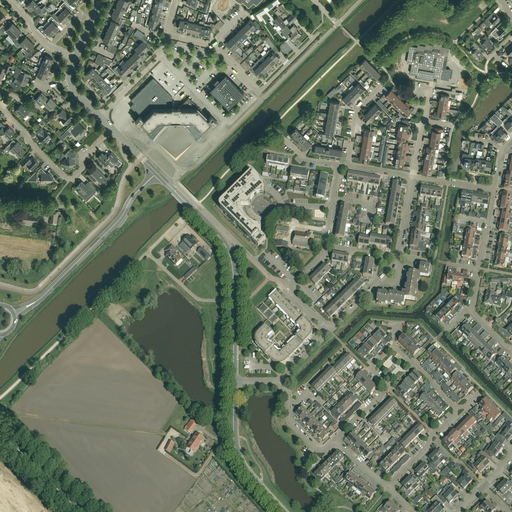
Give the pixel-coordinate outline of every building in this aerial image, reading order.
[(26,6),(30,10),(37,4),(32,0),(28,0),(30,2),(26,6)] [(196,9),(199,1),(196,0),(186,0),(186,1),(189,3),(188,5),(196,9)] [(60,6),(62,8),(60,10),(61,12),(68,18),(72,14),(67,9),(69,7),(64,2),(60,6)] [(126,12),(128,7),(126,6),(117,2),(116,5),(117,5),(116,8),(126,12)] [(161,7),(151,4),(150,3),(149,6),(150,6),(149,9),(161,12),(162,9),(161,9),(161,7)] [(35,15),(38,12),(40,14),(47,8),(42,4),(39,7),(37,4),(30,10),(35,15)] [(126,12),(116,8),(115,10),(114,9),(113,12),(121,16),(123,13),(125,14),(126,12)] [(160,15),(161,12),(149,9),(148,14),(159,17),(159,15),(160,15)] [(68,18),(61,12),(59,15),(56,12),(55,14),(54,13),(51,15),(56,20),(59,18),(63,23),(68,18)] [(120,19),(121,16),(113,12),(112,15),(113,15),(112,18),(114,19),(112,21),(123,26),(124,26),(121,25),(123,20),(120,19)] [(297,28),(294,25),(292,23),(298,17),(294,13),(287,19),(289,22),(288,23),(291,27),(289,29),(298,37),(301,35),(296,29),(297,28)] [(158,19),(159,17),(148,14),(146,19),(149,20),(158,22),(159,20),(158,19)] [(490,15),(485,20),(482,23),(486,27),(491,22),(494,25),(501,19),(496,14),(492,17),(490,15)] [(50,23),(48,25),(54,32),(58,27),(54,23),(56,21),(51,16),(48,20),(48,21),(50,23)] [(183,31),(186,21),(183,20),(184,17),(178,16),(176,23),(179,23),(178,28),(181,29),(181,30),(182,31),(183,31)] [(286,25),(278,16),(274,20),(282,28),(286,25)] [(188,31),(192,19),(192,17),(190,17),(188,22),(186,21),(183,31),(184,31),(185,31),(185,30),(188,31)] [(157,25),(158,22),(149,20),(146,19),(146,22),(145,25),(156,27),(156,25),(157,25)] [(250,20),(246,24),(255,32),(258,29),(258,28),(260,26),(255,21),(253,23),(250,20)] [(123,26),(112,21),(111,21),(109,26),(117,30),(117,29),(120,31),(122,27),(123,28),(123,26)] [(199,34),(202,21),(200,21),(199,25),(196,24),(193,34),(194,34),(195,33),(199,34)] [(204,36),(207,24),(204,23),(205,22),(202,21),(199,34),(202,35),(203,36),(204,36)] [(9,34),(16,27),(12,23),(9,26),(6,24),(1,29),(3,32),(5,30),(9,34)] [(215,33),(216,28),(213,26),(215,25),(210,23),(210,25),(207,24),(204,36),(205,37),(206,36),(209,37),(211,32),(215,33)] [(255,32),(246,24),(244,26),(243,26),(242,25),(241,27),(249,34),(251,32),(253,34),(255,33),(255,32)] [(54,32),(48,25),(46,28),(44,26),(44,27),(43,25),(41,25),(40,26),(37,29),(43,34),(45,31),(50,36),(54,32)] [(298,37),(289,29),(286,25),(282,28),(280,30),(287,38),(290,36),(294,41),(298,37)] [(115,35),(117,30),(109,26),(107,31),(115,35)] [(491,33),(493,36),(496,38),(499,35),(502,37),(508,31),(503,26),(498,30),(496,28),(491,33)] [(21,32),(16,27),(9,34),(14,38),(12,40),(14,43),(18,39),(20,37),(17,35),(21,32)] [(249,34),(241,27),(240,28),(241,28),(240,29),(241,29),(239,31),(246,39),(247,38),(248,38),(249,37),(249,36),(248,34),(249,34)] [(118,36),(115,35),(107,31),(105,36),(113,39),(116,41),(118,36)] [(246,39),(239,31),(237,33),(236,33),(235,33),(234,34),(243,44),(247,40),(246,39)] [(243,44),(234,34),(233,35),(233,36),(233,37),(231,39),(238,47),(240,45),(241,45),(242,44),(242,43),(241,42),(243,44)] [(487,50),(492,46),(488,42),(491,40),(486,35),(482,39),(484,41),(481,44),(487,50)] [(23,47),(30,41),(25,36),(21,41),(18,39),(14,43),(16,46),(17,46),(18,46),(19,46),(21,44),(23,47)] [(116,41),(113,39),(105,36),(103,41),(109,44),(106,50),(109,51),(112,46),(112,45),(113,46),(116,41)] [(147,42),(143,37),(141,40),(142,42),(138,45),(145,52),(149,48),(145,44),(147,42)] [(238,47),(231,39),(227,43),(230,46),(228,48),(233,53),(235,51),(239,47),(238,47)] [(34,45),(30,41),(23,47),(27,51),(24,55),(26,58),(32,52),(29,50),(34,45)] [(478,60),(483,55),(479,51),(481,49),(475,42),(472,45),(474,47),(472,49),(474,51),(471,54),(478,60)] [(445,69),(447,58),(445,57),(445,55),(448,56),(449,48),(441,47),(442,44),(434,43),(434,45),(426,44),(426,46),(418,45),(418,47),(410,46),(407,62),(412,63),(410,73),(418,74),(417,77),(433,79),(433,77),(449,80),(450,70),(445,69)] [(145,52),(138,45),(137,44),(135,46),(136,47),(135,49),(136,51),(141,56),(141,55),(145,52)] [(274,46),(269,51),(269,50),(267,52),(270,55),(276,61),(280,57),(276,54),(278,51),(274,46)] [(143,57),(141,55),(141,56),(136,51),(133,55),(139,61),(143,57)] [(139,61),(133,55),(130,52),(128,54),(129,55),(127,57),(129,59),(135,65),(139,61)] [(270,55),(267,52),(263,56),(273,66),(274,65),(274,64),(273,64),(276,61),(270,55)] [(41,57),(40,59),(52,64),(53,62),(52,61),(53,59),(45,55),(44,58),(41,57)] [(273,66),(263,56),(259,60),(268,69),(271,66),(272,66),(273,66)] [(52,64),(40,59),(39,61),(42,63),(41,65),(49,69),(50,66),(50,67),(52,64)] [(135,65),(129,59),(125,62),(131,69),(135,65)] [(363,69),(369,63),(365,59),(359,65),(363,69)] [(268,69),(259,60),(255,63),(265,73),(266,73),(266,71),(268,69)] [(131,69),(125,62),(121,66),(127,73),(131,69)] [(265,74),(265,73),(255,63),(254,65),(254,66),(252,68),(251,67),(249,69),(256,76),(258,74),(261,76),(263,74),(265,74)] [(367,73),(373,67),(369,63),(363,69),(367,73)] [(8,73),(11,66),(6,64),(4,68),(0,66),(0,80),(4,71),(8,73)] [(48,72),(47,71),(49,69),(41,65),(40,68),(35,66),(34,69),(35,69),(47,74),(48,72)] [(127,73),(121,66),(119,65),(117,66),(119,68),(117,70),(114,67),(112,70),(117,74),(119,72),(124,77),(127,73)] [(18,88),(19,84),(25,87),(28,81),(27,81),(27,82),(17,78),(20,71),(21,69),(17,67),(15,71),(16,72),(13,78),(11,78),(10,82),(11,82),(10,85),(18,88)] [(370,77),(377,70),(373,67),(367,73),(370,77)] [(96,72),(97,70),(96,68),(94,70),(92,68),(86,74),(90,78),(96,72)] [(47,74),(35,69),(35,71),(38,72),(36,75),(44,79),(45,76),(46,77),(47,74)] [(93,82),(100,76),(98,74),(99,72),(97,70),(96,72),(90,78),(93,82)] [(381,74),(377,70),(370,77),(374,81),(381,74)] [(30,75),(20,71),(17,78),(27,82),(27,81),(28,81),(29,78),(28,78),(30,75)] [(244,94),(225,75),(220,81),(218,79),(214,82),(216,84),(210,90),(229,109),(244,94)] [(97,86),(104,80),(100,76),(93,82),(97,86)] [(133,103),(130,106),(137,114),(132,118),(153,139),(155,136),(156,134),(159,131),(160,130),(163,126),(164,125),(168,122),(171,119),(175,119),(179,119),(183,122),(186,125),(187,126),(191,130),(192,131),(195,134),(198,139),(211,125),(213,128),(218,123),(211,116),(209,118),(188,98),(179,107),(176,107),(172,107),(172,97),(153,78),(130,100),(133,103)] [(101,90),(107,83),(104,80),(97,86),(101,90)] [(109,82),(107,83),(101,90),(105,94),(110,89),(112,91),(116,87),(114,84),(111,87),(109,85),(111,84),(109,82)] [(359,83),(355,87),(361,94),(365,90),(359,83)] [(361,94),(355,87),(351,91),(357,97),(361,94)] [(389,100),(395,94),(393,92),(395,90),(393,88),(385,96),(389,100)] [(357,97),(351,91),(347,95),(353,101),(357,97)] [(48,100),(47,98),(41,93),(38,96),(36,94),(30,100),(34,104),(36,101),(40,105),(42,103),(50,111),(56,104),(50,98),(48,100)] [(393,104),(400,96),(399,94),(397,96),(395,94),(389,100),(393,104)] [(353,101),(347,95),(343,99),(349,105),(353,101)] [(396,107),(403,101),(401,99),(402,97),(400,96),(393,104),(396,107)] [(400,111),(408,103),(406,102),(405,103),(403,101),(396,107),(400,111)] [(410,105),(408,103),(400,111),(399,113),(402,116),(403,116),(404,115),(406,117),(410,113),(408,111),(410,109),(408,107),(410,105)] [(376,104),(372,108),(378,114),(382,110),(376,104)] [(459,111),(447,109),(447,106),(436,104),(436,106),(438,107),(438,109),(447,111),(455,112),(458,113),(459,111)] [(32,116),(34,113),(28,107),(26,110),(21,105),(16,110),(23,118),(28,112),(32,116)] [(378,114),(372,108),(368,111),(374,118),(378,114)] [(71,113),(70,114),(67,112),(66,113),(62,109),(57,114),(61,118),(60,119),(66,124),(73,117),(72,117),(73,116),(71,113)] [(446,116),(447,111),(438,109),(437,112),(435,112),(435,114),(438,115),(438,118),(446,120),(447,117),(446,116)] [(374,118),(368,111),(364,115),(370,122),(374,118)] [(501,128),(499,127),(501,125),(496,119),(494,122),(498,126),(495,129),(504,138),(507,134),(501,128)] [(410,128),(411,126),(408,125),(409,121),(403,120),(402,120),(401,124),(399,124),(399,129),(407,131),(408,128),(410,128)] [(84,129),(79,123),(72,130),(69,127),(65,132),(69,137),(73,133),(79,139),(84,135),(81,132),(84,129)] [(2,126),(1,128),(0,126),(0,134),(0,135),(2,133),(5,136),(5,137),(8,140),(12,137),(11,136),(15,132),(9,126),(6,130),(2,126)] [(377,133),(378,129),(375,129),(376,127),(371,126),(368,126),(368,129),(363,128),(362,131),(365,131),(364,134),(373,135),(373,133),(377,133)] [(443,132),(444,129),(433,127),(432,130),(430,130),(430,133),(432,133),(431,136),(440,137),(441,132),(443,132)] [(47,132),(47,133),(45,130),(44,131),(40,128),(36,132),(39,136),(38,138),(43,143),(50,136),(50,135),(50,134),(50,133),(49,132),(48,132),(47,132)] [(293,139),(300,132),(296,128),(289,135),(293,139)] [(504,138),(495,129),(491,133),(490,132),(488,134),(495,142),(498,140),(500,142),(504,138)] [(297,142),(303,136),(300,132),(293,139),(297,142)] [(301,146),(307,140),(303,136),(297,142),(301,146)] [(408,141),(405,141),(399,140),(397,140),(394,139),(394,142),(399,143),(398,145),(409,147),(410,145),(407,144),(408,141)] [(311,144),(307,140),(301,146),(305,150),(311,144)] [(20,145),(17,142),(13,146),(10,143),(2,151),(3,152),(5,151),(7,153),(10,150),(14,153),(19,157),(25,151),(20,146),(20,145)] [(75,163),(70,158),(76,153),(71,148),(64,155),(67,158),(65,160),(66,161),(63,164),(69,170),(75,163)] [(111,153),(108,156),(106,154),(104,156),(102,153),(97,158),(104,164),(108,164),(111,168),(112,168),(115,164),(118,167),(122,163),(111,153)] [(469,167),(471,155),(463,154),(462,161),(464,162),(463,166),(469,167)] [(32,157),(31,159),(27,155),(20,162),(25,167),(27,165),(32,170),(39,164),(32,157)] [(96,179),(98,181),(100,182),(105,177),(96,168),(88,176),(94,181),(96,179)] [(296,179),(298,171),(292,170),(291,177),(290,176),(289,182),(292,182),(293,178),(296,179)] [(48,183),(53,178),(48,173),(40,173),(38,171),(36,172),(36,178),(41,178),(41,183),(48,183)] [(251,210),(251,209),(250,206),(250,205),(250,204),(251,203),(251,202),(251,201),(252,200),(253,199),(253,198),(254,197),(255,196),(256,196),(257,195),(258,195),(259,194),(260,194),(261,194),(262,194),(263,194),(263,183),(262,183),(260,183),(258,179),(258,178),(252,172),(249,175),(250,176),(247,180),(246,179),(246,178),(245,179),(246,180),(243,184),(242,182),(235,188),(237,190),(233,193),(232,192),(231,193),(232,193),(233,194),(229,197),(228,196),(221,202),(223,204),(223,209),(221,210),(228,216),(229,215),(233,219),(232,220),(231,220),(232,221),(232,220),(233,219),(237,223),(235,224),(241,230),(243,229),(246,232),(245,233),(246,234),(247,233),(250,236),(249,237),(255,244),(256,243),(256,242),(257,242),(258,242),(259,242),(260,242),(261,242),(261,243),(262,244),(263,244),(264,244),(264,245),(264,241),(266,239),(264,238),(265,219),(263,219),(262,219),(261,219),(260,219),(259,218),(258,218),(257,217),(256,217),(255,216),(254,215),(253,214),(253,213),(252,213),(251,211),(251,210)] [(106,178),(109,182),(112,184),(114,182),(108,176),(106,178)] [(95,190),(89,184),(86,186),(82,182),(77,187),(87,197),(92,192),(92,193),(95,190)] [(414,212),(413,215),(426,217),(427,211),(421,210),(421,209),(417,208),(417,210),(418,210),(418,213),(414,212)] [(59,211),(51,210),(50,216),(51,217),(51,219),(49,219),(49,224),(56,225),(59,211)] [(38,225),(39,214),(21,212),(20,223),(38,225)] [(309,247),(311,233),(307,233),(307,234),(295,232),(292,245),(309,247)] [(500,237),(500,240),(509,242),(508,242),(511,242),(511,239),(509,239),(510,233),(504,232),(503,235),(500,234),(499,237),(500,237)] [(190,251),(197,244),(194,241),(195,240),(193,238),(192,238),(189,235),(182,242),(182,243),(179,246),(187,253),(190,250),(190,251)] [(423,248),(424,244),(419,243),(411,241),(410,247),(415,248),(414,249),(414,251),(426,253),(426,250),(425,248),(423,248)] [(172,245),(169,247),(165,252),(168,254),(166,256),(176,266),(182,260),(175,253),(177,251),(172,245)] [(210,257),(201,248),(199,251),(207,260),(210,257)] [(476,256),(477,254),(463,252),(462,257),(463,257),(462,259),(467,260),(468,258),(471,259),(471,256),(476,256)] [(324,264),(320,268),(327,274),(331,270),(324,264)] [(428,277),(430,266),(421,264),(420,267),(419,267),(418,270),(419,271),(419,274),(419,275),(428,277)] [(327,274),(320,268),(317,272),(323,278),(327,274)] [(463,285),(465,271),(463,271),(462,275),(459,275),(457,286),(458,284),(463,285)] [(467,276),(468,271),(465,271),(463,285),(462,289),(465,289),(466,285),(468,286),(468,285),(471,286),(472,278),(470,278),(470,277),(467,276)] [(323,278),(317,272),(313,276),(319,282),(323,278)] [(417,285),(419,275),(419,274),(409,272),(409,275),(407,275),(407,278),(408,279),(407,283),(417,285)] [(319,282),(313,276),(309,279),(315,286),(319,282)] [(359,277),(355,281),(361,288),(365,284),(359,277)] [(361,288),(355,281),(351,285),(357,291),(361,288)] [(415,295),(417,285),(407,283),(407,286),(405,286),(405,289),(406,289),(406,293),(406,294),(415,295)] [(357,291),(351,285),(347,289),(353,295),(357,291)] [(353,295),(347,289),(343,293),(349,299),(353,295)] [(507,292),(503,292),(502,296),(495,295),(496,294),(495,294),(492,306),(493,306),(493,305),(500,306),(502,299),(505,300),(506,297),(511,298),(511,289),(511,290),(511,293),(507,292)] [(274,303),(281,296),(276,291),(269,299),(274,303)] [(389,294),(386,294),(386,292),(383,292),(383,293),(378,292),(377,302),(388,304),(388,302),(389,294)] [(398,304),(400,294),(397,294),(397,292),(394,292),(394,293),(389,293),(389,294),(388,302),(398,304)] [(414,301),(415,295),(406,294),(406,293),(402,292),(402,295),(400,294),(398,304),(404,305),(405,299),(414,301)] [(492,306),(495,294),(487,292),(484,304),(492,306)] [(349,299),(343,293),(339,297),(346,303),(349,299)] [(289,304),(281,296),(274,303),(282,311),(289,304)] [(346,303),(339,297),(335,300),(342,307),(346,303)] [(453,297),(449,301),(456,307),(458,305),(461,309),(463,307),(453,297)] [(468,301),(469,298),(461,297),(460,302),(463,305),(468,301)] [(342,307),(335,300),(332,304),(338,310),(342,307)] [(454,310),(456,307),(449,301),(445,305),(455,315),(457,313),(454,310)] [(455,315),(445,305),(444,303),(440,307),(442,309),(448,315),(450,313),(454,317),(455,315)] [(263,314),(268,309),(264,304),(259,309),(263,314)] [(296,311),(289,304),(282,311),(289,318),(296,311)] [(338,310),(332,304),(328,308),(334,314),(338,310)] [(334,314),(328,308),(324,312),(330,318),(334,314)] [(446,317),(448,315),(442,309),(438,313),(448,322),(449,324),(450,322),(446,317)] [(269,319),(273,314),(269,310),(264,315),(269,319)] [(304,319),(296,311),(289,318),(297,326),(304,319)] [(448,322),(438,313),(434,316),(432,317),(438,324),(440,322),(440,323),(443,321),(446,324),(448,322)] [(273,324),(278,319),(275,315),(270,320),(273,324)] [(311,326),(310,325),(304,319),(297,326),(302,331),(312,331),(312,330),(312,328),(311,327),(311,326)] [(463,335),(470,328),(467,324),(465,326),(463,325),(462,327),(461,326),(458,328),(460,330),(460,331),(463,335)] [(266,326),(258,333),(257,334),(256,336),(256,337),(256,338),(255,340),(266,340),(273,333),(266,326)] [(467,339),(476,329),(474,327),(472,330),(470,328),(463,335),(467,339)] [(511,329),(510,327),(506,331),(500,329),(498,330),(502,334),(503,334),(507,337),(509,335),(511,337),(511,336),(511,329)] [(471,342),(478,335),(476,334),(479,331),(476,329),(467,339),(471,342)] [(380,330),(376,334),(387,344),(389,342),(385,338),(387,336),(380,330)] [(312,333),(312,331),(302,331),(296,337),(303,344),(310,338),(311,337),(311,335),(312,334),(312,333)] [(402,345),(410,336),(406,332),(404,335),(404,334),(398,341),(402,345)] [(387,344),(376,334),(373,338),(379,344),(381,342),(385,346),(387,344)] [(379,344),(373,338),(370,335),(367,339),(375,348),(379,352),(381,350),(377,346),(379,344)] [(475,346),(484,337),(482,335),(479,337),(478,335),(471,342),(475,346)] [(406,348),(414,340),(410,336),(402,345),(406,348)] [(293,354),(303,344),(296,337),(286,347),(293,354)] [(478,350),(485,343),(484,341),(486,339),(484,337),(475,346),(478,350)] [(375,348),(367,339),(363,343),(365,345),(371,351),(373,349),(378,354),(379,352),(375,348)] [(266,340),(255,340),(256,341),(256,343),(256,344),(257,345),(258,346),(267,355),(274,348),(266,340)] [(409,352),(416,346),(418,344),(414,340),(406,348),(409,352)] [(482,354),(491,344),(489,342),(487,344),(485,343),(478,350),(482,354)] [(486,357),(493,350),(491,349),(493,346),(491,344),(482,354),(486,357)] [(371,351),(365,345),(361,349),(368,355),(369,357),(372,359),(373,358),(369,353),(371,351)] [(409,352),(413,356),(421,348),(420,346),(418,348),(416,346),(409,352)] [(431,356),(438,350),(434,346),(427,352),(431,356)] [(286,361),(293,354),(286,347),(279,353),(279,364),(281,364),(282,363),(284,363),(285,362),(286,361)] [(368,355),(361,349),(359,347),(355,351),(364,359),(368,355)] [(279,364),(279,353),(274,348),(267,355),(273,361),(274,362),(275,363),(277,363),(278,364),(279,364)] [(435,360),(441,354),(438,350),(431,356),(433,358),(431,360),(433,362),(435,360)] [(496,354),(493,350),(486,357),(489,361),(490,360),(492,362),(494,361),(495,360),(494,359),(496,357),(494,356),(496,354)] [(348,354),(344,358),(350,364),(354,360),(348,354)] [(439,364),(445,358),(441,354),(435,360),(433,362),(435,364),(437,362),(439,364)] [(499,367),(506,360),(503,357),(501,359),(499,357),(498,359),(497,358),(495,360),(494,361),(492,362),(495,365),(495,364),(499,367)] [(350,364),(344,358),(340,361),(346,368),(350,364)] [(441,369),(449,361),(445,358),(439,364),(441,366),(439,368),(441,369)] [(503,371),(510,364),(506,360),(499,367),(498,368),(502,372),(503,371)] [(346,368),(340,361),(336,365),(342,371),(346,368)] [(446,372),(453,365),(449,361),(441,369),(445,373),(446,372)] [(507,375),(511,369),(511,366),(510,364),(503,371),(507,375)] [(342,371),(336,365),(332,369),(337,374),(338,375),(342,371)] [(458,372),(456,370),(457,369),(453,365),(446,372),(445,373),(451,379),(458,372)] [(337,374),(332,369),(331,367),(327,371),(333,377),(337,374)] [(333,377),(327,371),(323,375),(329,381),(333,377)] [(415,371),(411,375),(418,381),(422,377),(415,371)] [(359,382),(365,376),(361,372),(355,378),(359,382)] [(455,383),(462,376),(458,372),(451,379),(450,380),(452,382),(453,381),(455,383)] [(329,381),(323,375),(319,379),(325,385),(329,381)] [(418,381),(411,375),(407,378),(414,385),(418,381)] [(363,386),(369,380),(365,376),(359,382),(363,386)] [(458,388),(465,380),(462,376),(455,383),(457,385),(456,386),(458,388)] [(414,385),(407,378),(404,382),(404,383),(410,389),(411,389),(412,391),(416,387),(414,385)] [(325,385),(319,379),(315,383),(321,389),(325,385)] [(367,390),(373,384),(369,380),(363,386),(367,390)] [(463,390),(469,384),(465,380),(458,388),(460,390),(461,388),(463,390)] [(321,389),(315,383),(312,387),(317,393),(321,389)] [(404,383),(401,386),(407,393),(411,389),(410,389),(404,383)] [(377,388),(373,384),(367,390),(371,394),(377,388)] [(473,388),(469,384),(463,390),(465,393),(464,394),(465,396),(473,388)] [(404,397),(407,393),(401,386),(397,390),(402,395),(400,397),(405,403),(407,401),(404,397)] [(423,403),(433,393),(431,392),(427,395),(425,393),(424,394),(419,399),(423,403)] [(351,393),(347,397),(353,404),(357,400),(351,393)] [(433,401),(431,399),(434,395),(433,393),(423,403),(427,407),(433,401)] [(353,404),(347,397),(343,401),(350,408),(353,404)] [(392,399),(388,402),(394,408),(398,405),(392,399)] [(431,410),(440,401),(438,399),(435,403),(433,401),(427,407),(431,410)] [(481,412),(489,403),(485,399),(479,405),(481,408),(479,410),(481,412)] [(350,408),(343,401),(339,405),(346,412),(350,408)] [(440,408),(438,406),(442,403),(440,401),(431,410),(434,414),(440,408)] [(394,408),(388,402),(384,406),(390,412),(394,408)] [(346,412),(339,405),(337,403),(333,407),(335,409),(342,416),(346,412)] [(485,415),(493,407),(489,403),(481,412),(480,412),(481,413),(482,413),(483,412),(485,415)] [(296,414),(299,417),(300,418),(306,411),(303,408),(304,406),(302,404),(297,409),(299,411),(296,414)] [(390,412),(384,406),(380,410),(386,416),(390,412)] [(438,418),(448,408),(446,407),(442,410),(440,408),(434,414),(438,418)] [(488,419),(497,411),(493,407),(485,415),(487,413),(489,415),(486,418),(488,419)] [(342,416),(335,409),(331,413),(334,416),(333,417),(337,420),(338,419),(342,416)] [(386,416),(380,410),(376,414),(382,420),(386,416)] [(424,417),(420,414),(416,410),(414,412),(418,416),(422,419),(424,417)] [(303,422),(310,415),(306,411),(300,418),(301,419),(303,422)] [(501,415),(497,411),(488,419),(490,421),(492,419),(494,421),(501,415)] [(382,420),(376,414),(372,418),(378,424),(382,420)] [(308,426),(314,419),(310,415),(303,422),(306,425),(307,425),(308,426)] [(470,416),(466,420),(475,428),(476,427),(474,424),(476,422),(470,416)] [(378,424),(372,418),(369,422),(374,428),(378,424)] [(190,421),(184,430),(190,434),(196,425),(197,423),(192,419),(191,421),(190,421)] [(311,430),(318,423),(314,419),(308,426),(309,427),(308,427),(311,430)] [(475,428),(466,420),(462,424),(468,430),(470,432),(473,430),(474,432),(476,430),(475,428)] [(511,426),(507,422),(504,427),(502,430),(511,437),(511,436),(511,426)] [(315,433),(322,427),(318,423),(311,430),(314,432),(315,433)] [(418,424),(414,428),(420,434),(424,430),(418,424)] [(466,432),(468,430),(462,424),(459,427),(467,436),(469,434),(466,432)] [(319,437),(325,431),(322,427),(315,433),(316,434),(319,437)] [(459,427),(455,431),(460,436),(461,438),(463,435),(465,438),(467,436),(459,427)] [(420,434),(414,428),(410,432),(416,438),(420,434)] [(455,431),(454,430),(450,434),(458,443),(460,441),(458,439),(460,436),(455,431)] [(511,437),(502,430),(500,432),(499,432),(496,437),(500,441),(502,438),(507,442),(508,441),(509,441),(511,438),(510,438),(511,437)] [(329,434),(325,431),(319,437),(322,440),(323,441),(328,436),(330,438),(334,434),(332,431),(329,434)] [(416,438),(410,432),(406,435),(412,441),(416,438)] [(197,433),(191,441),(199,446),(205,439),(197,433)] [(351,442),(357,436),(353,433),(347,439),(351,442)] [(458,443),(450,434),(446,438),(452,444),(454,442),(457,444),(458,443)] [(412,441),(406,435),(403,439),(409,445),(412,441)] [(355,446),(361,440),(357,436),(351,442),(355,446)] [(500,441),(496,437),(495,437),(493,440),(495,443),(492,447),(489,445),(499,453),(502,448),(497,444),(500,441)] [(452,444),(446,438),(442,442),(448,448),(450,450),(453,448),(455,450),(456,448),(452,444)] [(409,445),(403,439),(399,443),(405,449),(409,445)] [(359,450),(365,444),(361,440),(355,446),(359,450)] [(170,453),(175,444),(170,441),(166,451),(170,453)] [(195,453),(199,446),(191,441),(186,448),(195,453)] [(363,454),(369,448),(365,444),(359,450),(363,454)] [(499,453),(489,445),(484,452),(488,456),(490,453),(495,457),(499,453)] [(398,446),(394,450),(401,457),(405,453),(398,446)] [(367,458),(372,452),(373,452),(369,448),(363,454),(367,458)] [(401,457),(394,450),(391,454),(397,461),(401,457)] [(441,450),(438,452),(437,450),(436,451),(435,450),(433,453),(433,454),(439,460),(442,463),(444,460),(446,462),(449,458),(441,450)] [(344,458),(338,452),(337,452),(334,454),(334,455),(333,456),(340,462),(344,458)] [(490,460),(486,456),(482,452),(477,456),(480,460),(478,462),(484,469),(489,464),(487,462),(490,460)] [(397,461),(391,454),(387,458),(394,465),(397,461)] [(435,464),(439,460),(433,454),(428,458),(433,463),(430,465),(435,470),(437,467),(435,464)] [(340,462),(333,456),(332,457),(329,459),(336,466),(340,462)] [(394,465),(387,458),(383,462),(390,469),(394,465)] [(336,466),(329,459),(327,462),(326,463),(332,470),(336,466)] [(484,469),(478,462),(476,465),(472,461),(467,466),(475,474),(478,471),(480,473),(484,469)] [(390,469),(383,462),(379,466),(387,474),(389,471),(389,470),(390,469)] [(332,470),(326,463),(325,464),(324,464),(322,467),(328,474),(330,472),(332,474),(335,472),(332,470)] [(435,470),(430,465),(429,467),(429,466),(428,466),(427,467),(423,463),(419,468),(425,474),(428,471),(431,474),(435,470)] [(328,474),(322,467),(319,470),(318,471),(325,477),(328,474)] [(415,472),(417,474),(415,476),(423,484),(425,483),(425,479),(423,476),(425,474),(419,468),(418,468),(415,470),(416,471),(415,472)] [(473,478),(469,475),(465,470),(463,473),(462,475),(464,477),(461,479),(468,485),(469,486),(472,483),(471,482),(472,481),(471,481),(473,478)] [(325,477),(318,471),(317,472),(314,475),(321,481),(325,477)] [(347,486),(355,476),(350,473),(344,480),(349,484),(347,486)] [(350,491),(353,487),(359,479),(355,476),(347,486),(350,489),(349,490),(349,491),(350,491)] [(463,490),(468,485),(461,479),(459,482),(453,476),(449,480),(457,487),(459,485),(463,490)] [(423,486),(415,478),(413,480),(410,477),(406,481),(412,487),(414,490),(419,486),(421,488),(423,486)] [(357,490),(363,483),(359,479),(353,487),(357,490)] [(506,480),(501,485),(510,494),(510,493),(508,491),(511,489),(511,482),(510,484),(506,480)] [(414,490),(412,487),(406,481),(401,485),(406,490),(404,492),(408,496),(412,492),(414,490)] [(361,494),(367,486),(363,483),(357,490),(361,494)] [(451,485),(449,487),(448,486),(447,486),(443,490),(453,500),(454,499),(455,500),(458,497),(457,496),(458,496),(453,491),(455,489),(451,485)] [(510,494),(501,485),(496,489),(501,494),(498,496),(503,501),(510,494)] [(366,497),(371,489),(367,486),(361,494),(360,495),(364,499),(366,497)] [(376,493),(371,489),(366,497),(370,500),(376,493)] [(431,490),(427,493),(431,498),(435,495),(431,490)] [(453,500),(443,490),(447,494),(443,498),(440,495),(437,498),(441,502),(442,502),(445,499),(449,504),(453,500)] [(441,502),(437,498),(436,496),(431,501),(435,505),(433,507),(437,511),(441,511),(444,509),(439,504),(441,502)] [(485,511),(491,506),(487,501),(486,502),(483,500),(474,509),(476,511),(478,509),(481,511),(482,510),(485,511)] [(389,511),(395,507),(391,502),(386,507),(383,504),(377,510),(378,511),(389,511)]
